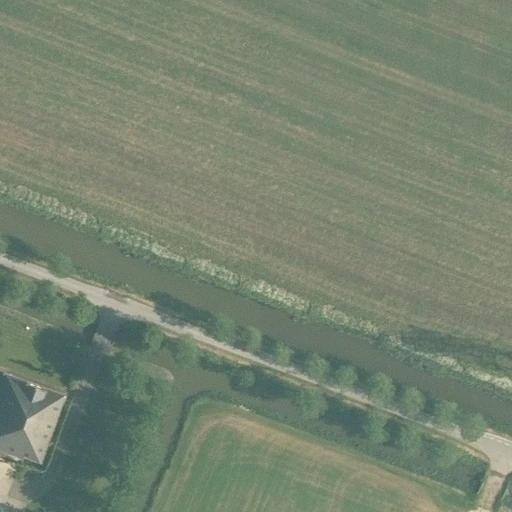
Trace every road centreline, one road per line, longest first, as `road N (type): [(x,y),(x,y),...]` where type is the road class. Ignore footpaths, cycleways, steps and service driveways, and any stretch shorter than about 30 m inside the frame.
road 1 (unclassified): [(511,453),(0,258)]
road 2 (unknown): [(120,304),(91,397),(48,475),(25,498),(0,506)]
